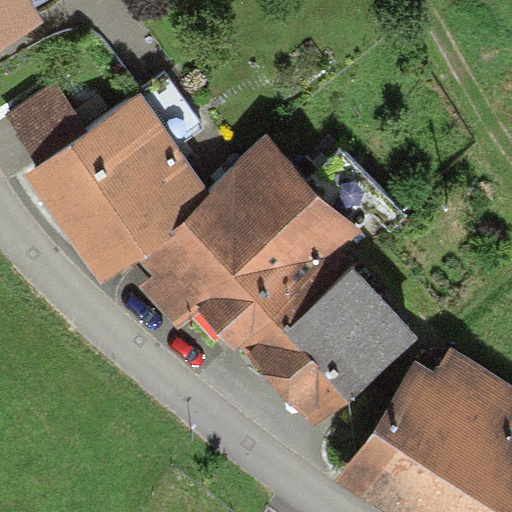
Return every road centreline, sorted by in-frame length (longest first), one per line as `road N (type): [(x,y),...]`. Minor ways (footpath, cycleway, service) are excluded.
road 1 (residential): [(0,211),(96,320),(343,511)]
road 2 (track): [(511,159),(417,0)]
